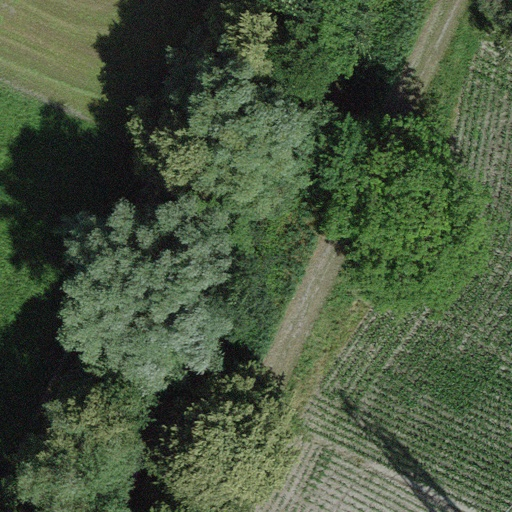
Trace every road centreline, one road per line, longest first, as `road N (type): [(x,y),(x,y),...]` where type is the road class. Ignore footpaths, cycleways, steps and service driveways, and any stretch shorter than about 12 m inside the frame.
road 1 (track): [(256,0),(5,511)]
road 2 (track): [(224,511),(471,0)]
